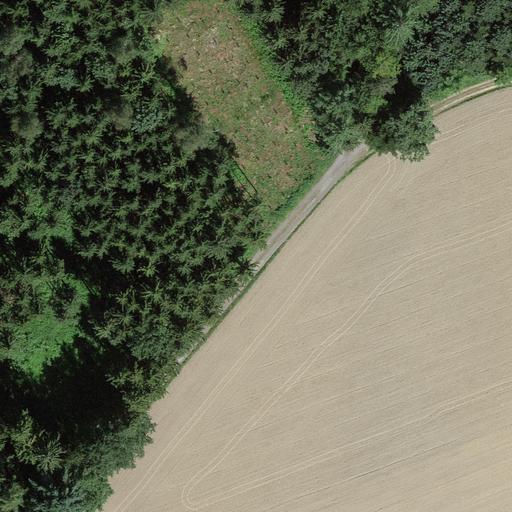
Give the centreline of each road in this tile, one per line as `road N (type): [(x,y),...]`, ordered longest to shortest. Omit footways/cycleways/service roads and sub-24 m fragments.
road 1 (track): [(418,0),(360,145),(56,511)]
road 2 (track): [(360,145),(511,77)]
